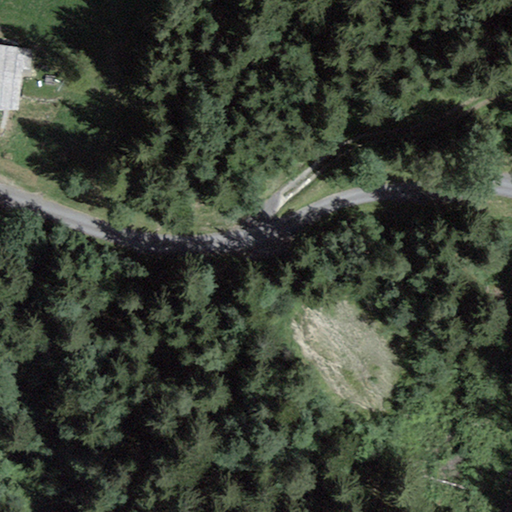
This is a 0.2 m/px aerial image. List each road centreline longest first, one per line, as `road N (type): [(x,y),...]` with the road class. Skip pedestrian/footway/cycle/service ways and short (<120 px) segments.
road 1 (unclassified): [(0,200),(137,239),(206,245),(388,191),(511,187)]
road 2 (track): [(511,84),(442,124),(344,151),(280,197),(258,221),(260,233)]
